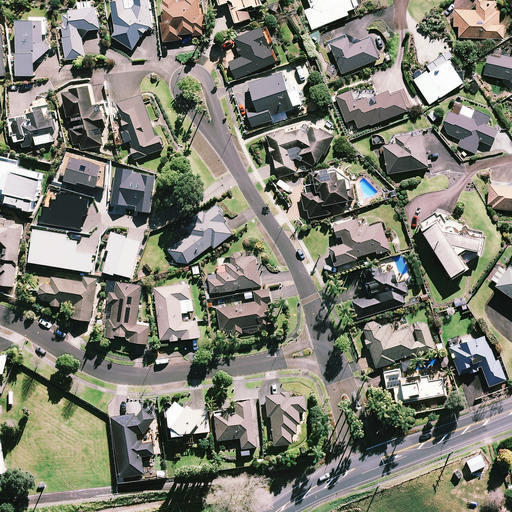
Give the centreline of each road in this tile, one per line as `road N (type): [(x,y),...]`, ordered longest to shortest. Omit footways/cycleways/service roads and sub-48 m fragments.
road 1 (residential): [(0,316),(107,372),(133,376),(327,348)]
road 2 (residential): [(213,127),(287,249),(327,348)]
road 3 (secondary): [(511,410),(381,458)]
road 4 (residential): [(213,127),(177,92),(177,76),(200,73),(215,118)]
